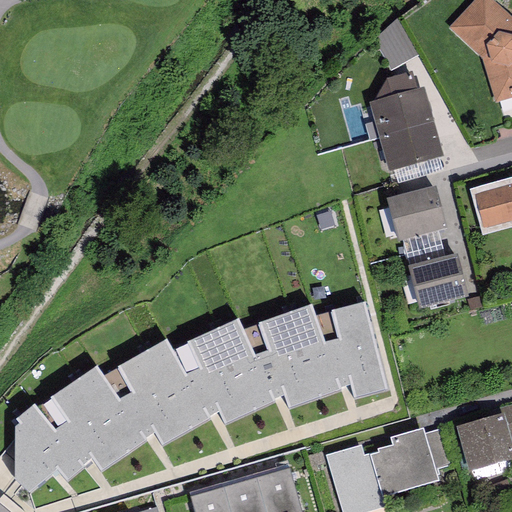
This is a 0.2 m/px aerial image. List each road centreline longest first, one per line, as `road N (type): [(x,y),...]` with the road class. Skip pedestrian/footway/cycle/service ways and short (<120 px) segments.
road 1 (unknown): [(0,503),(202,428),(277,421)]
road 2 (track): [(0,144),(37,194),(28,227),(0,245)]
